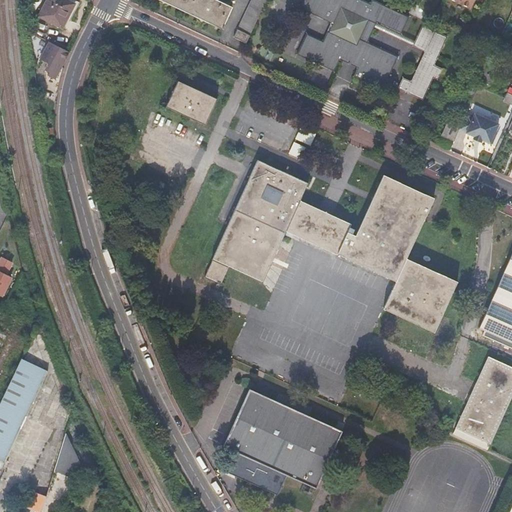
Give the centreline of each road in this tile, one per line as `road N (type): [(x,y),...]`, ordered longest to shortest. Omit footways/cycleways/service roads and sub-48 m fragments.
road 1 (residential): [(106,3),(76,57),(63,103),(65,147),(82,222),(139,373),(215,511)]
road 2 (residential): [(511,187),(106,3)]
